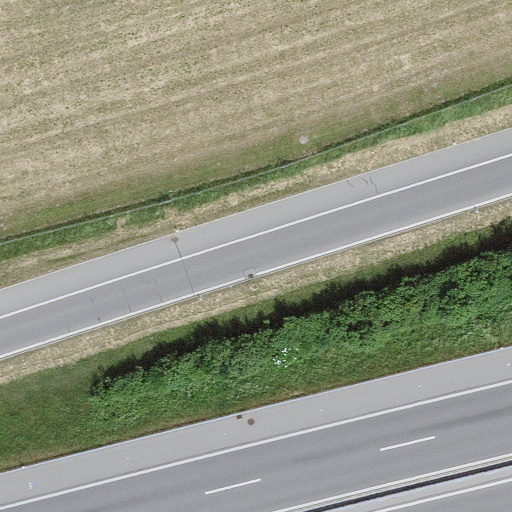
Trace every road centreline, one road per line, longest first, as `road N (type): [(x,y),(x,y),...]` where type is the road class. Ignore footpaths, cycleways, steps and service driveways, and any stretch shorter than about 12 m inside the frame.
road 1 (motorway): [(511,172),(0,334)]
road 2 (motorway): [(511,416),(119,511)]
